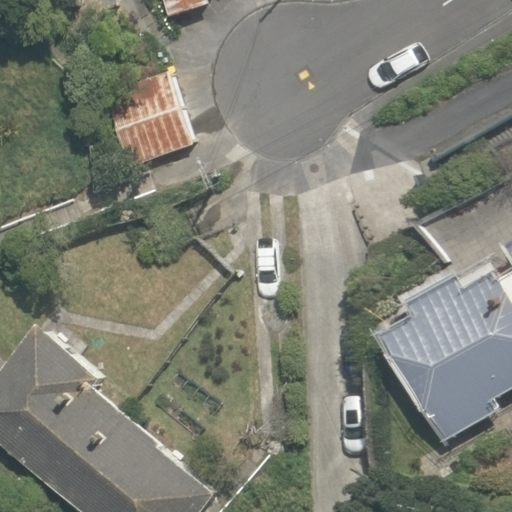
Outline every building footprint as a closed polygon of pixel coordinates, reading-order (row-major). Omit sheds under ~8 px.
[(163,0),(167,11),(204,0),(163,0)] [(171,48),(115,64),(142,163),(198,147),(171,48)] [(511,252),(500,260),(511,279),(511,252)] [(460,290),(443,260),(364,303),(441,442),(511,403),(503,389),(511,384),(511,284),(502,266),(460,290)] [(94,379),(103,368),(59,330),(0,398),(0,439),(84,511),(190,511),(215,483),(94,379)]
